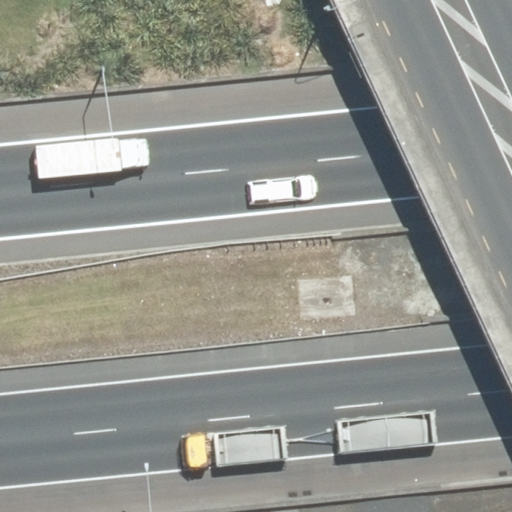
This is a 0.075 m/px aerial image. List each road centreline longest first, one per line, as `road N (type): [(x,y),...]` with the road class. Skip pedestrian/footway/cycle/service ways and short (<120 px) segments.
road 1 (motorway): [(0,204),(511,149)]
road 2 (motorway): [(511,397),(0,449)]
road 3 (secondary): [(461,0),(511,110)]
